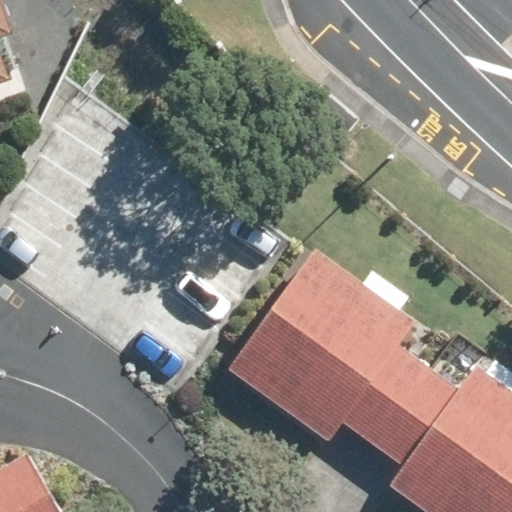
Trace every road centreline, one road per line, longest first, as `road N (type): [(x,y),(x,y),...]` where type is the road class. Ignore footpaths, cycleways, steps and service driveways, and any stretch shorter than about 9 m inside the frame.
road 1 (residential): [(137,447),(0,425)]
road 2 (residential): [(0,313),(101,384)]
